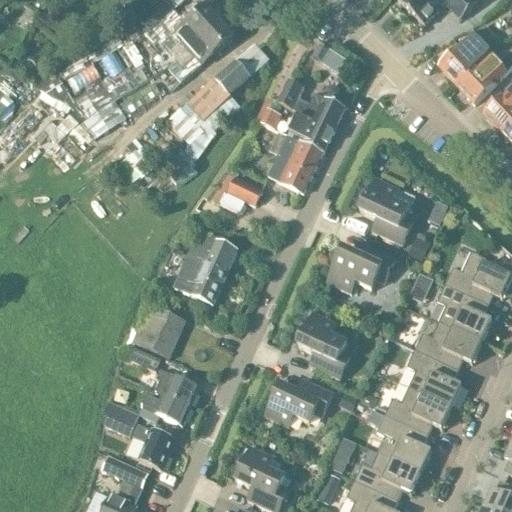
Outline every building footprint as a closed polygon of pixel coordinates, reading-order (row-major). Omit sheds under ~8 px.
[(172,13),(187,0),(166,0),(163,3),(172,13)] [(461,24),(477,6),(470,0),(403,0),(398,6),(424,30),(445,8),(461,24)] [(186,29),(172,13),(163,3),(136,26),(156,48),(160,45),(176,63),(167,71),(168,72),(220,25),(207,10),(186,29)] [(234,41),(220,25),(168,72),(182,87),(234,41)] [(472,39),(438,71),(456,90),(478,69),(491,57),(501,47),(484,30),(472,39)] [(313,59),(323,65),(330,54),(320,48),(313,59)] [(269,65),(255,49),(236,65),(169,124),(191,150),(162,172),(177,191),(196,176),(192,171),(216,139),(213,137),(240,112),(229,100),(269,65)] [(478,69),(456,90),(474,109),(504,81),(511,72),(511,55),(494,71),(486,78),(478,69)] [(125,122),(113,105),(138,90),(130,76),(76,111),(59,81),(38,94),(84,120),(81,122),(83,125),(94,142),(125,122)] [(331,142),(345,112),(315,98),(310,109),(298,103),(304,92),(288,84),(277,107),(304,121),(300,128),(331,142)] [(121,108),(128,119),(160,98),(153,87),(121,108)] [(511,89),(482,118),(498,135),(511,121),(511,89)] [(261,128),(274,134),(281,120),(267,114),(261,128)] [(511,121),(498,135),(511,149),(511,121)] [(79,128),(69,138),(86,155),(92,149),(89,146),(92,142),(79,128)] [(324,158),(331,142),(300,128),(293,143),(279,137),(269,157),(277,161),(307,175),(306,177),(312,180),(323,157),(324,158)] [(131,160),(119,170),(133,187),(145,177),(131,160)] [(312,180),(306,177),(307,175),(277,161),(267,181),(303,199),(312,180)] [(255,211),(262,196),(235,183),(228,197),(255,211)] [(402,250),(413,227),(405,223),(410,213),(394,206),(399,195),(375,183),(360,217),(382,227),(377,238),(402,250)] [(455,211),(450,220),(458,225),(464,216),(455,211)] [(213,310),(237,255),(199,237),(174,293),(213,310)] [(417,241),(407,260),(421,266),(430,248),(417,241)] [(372,294),(377,284),(384,288),(395,264),(370,253),(365,264),(343,254),(327,287),(351,298),(357,287),(372,294)] [(502,303),(511,281),(511,280),(484,268),(486,264),(470,257),(461,277),(453,273),(445,290),(488,310),(493,299),(502,303)] [(419,279),(415,287),(429,294),(433,285),(419,279)] [(488,310),(445,290),(437,307),(446,311),(438,327),(482,347),(492,325),(483,321),(488,310)] [(149,310),(132,348),(169,364),(185,326),(149,310)] [(340,384),(351,361),(343,357),(348,347),(332,340),(337,329),(313,318),(298,351),(320,361),(314,373),(340,384)] [(482,347),(438,327),(431,342),(422,338),(415,355),(458,375),(463,365),(472,369),(482,347)] [(161,366),(135,354),(129,365),(156,377),(161,366)] [(458,375),(415,355),(407,372),(415,376),(408,392),(452,412),(462,390),(453,386),(458,375)] [(191,412),(199,393),(160,375),(156,384),(159,386),(155,396),(164,400),(191,412)] [(310,428),(314,418),(322,422),(333,398),(308,387),(303,398),(280,388),(265,421),(289,432),(295,421),(310,428)] [(452,412),(408,392),(401,408),(392,404),(384,421),(428,441),(433,430),(442,434),(452,412)] [(345,398),(338,410),(352,417),(358,404),(345,398)] [(363,399),(359,408),(369,413),(373,404),(363,399)] [(191,412),(164,400),(161,406),(149,401),(143,413),(182,431),(191,412)] [(108,405),(104,430),(110,433),(128,442),(139,420),(120,411),(109,406),(108,405)] [(384,421),(373,415),(368,426),(379,431),(376,438),(385,442),(378,457),(421,477),(431,456),(423,451),(428,441),(384,421)] [(162,476),(175,446),(139,430),(133,443),(146,449),(138,465),(162,476)] [(263,511),(280,511),(288,495),(281,492),(285,482),(270,474),(275,463),(251,452),(235,485),(257,496),(252,507),(263,511)] [(421,477),(378,457),(370,473),(362,469),(354,486),(397,506),(403,495),(411,499),(421,477)] [(335,460),(329,473),(341,479),(347,466),(335,460)] [(102,475),(142,493),(148,479),(108,461),(102,475)] [(327,478),(322,488),(335,494),(340,484),(327,478)] [(511,511),(511,490),(500,485),(495,496),(492,495),(483,511),(511,511)] [(394,511),(397,506),(354,486),(346,503),(354,507),(351,511),(394,511)] [(134,511),(110,501),(104,511),(134,511)]
